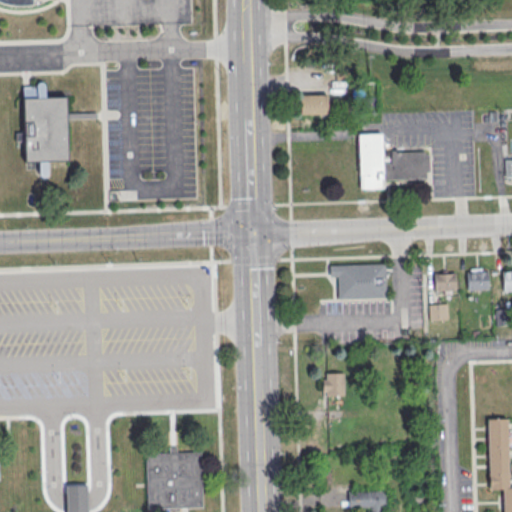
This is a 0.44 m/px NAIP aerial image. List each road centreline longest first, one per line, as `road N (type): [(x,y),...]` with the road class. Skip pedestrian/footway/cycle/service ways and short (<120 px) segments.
road 1 (residential): [(451,511),(447,366),(459,355),(511,351)]
road 2 (tertiary): [(511,224),(346,230)]
road 3 (tertiary): [(154,237),(0,242)]
